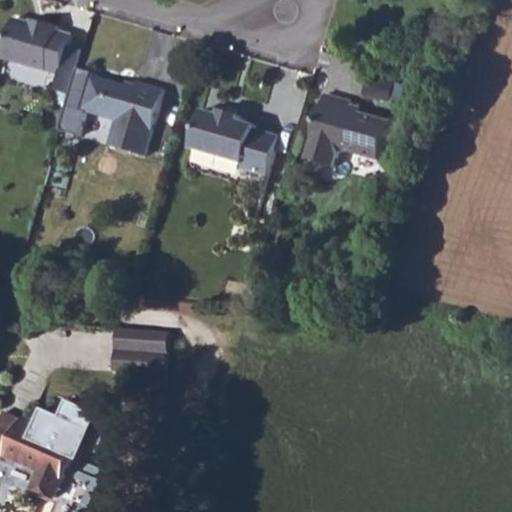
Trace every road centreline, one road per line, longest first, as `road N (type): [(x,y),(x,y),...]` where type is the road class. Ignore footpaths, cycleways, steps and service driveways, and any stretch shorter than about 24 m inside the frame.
road 1 (residential): [(161,511),(202,342),(191,329),(148,317),(0,306)]
road 2 (residential): [(124,0),(236,21),(286,14),(296,0)]
